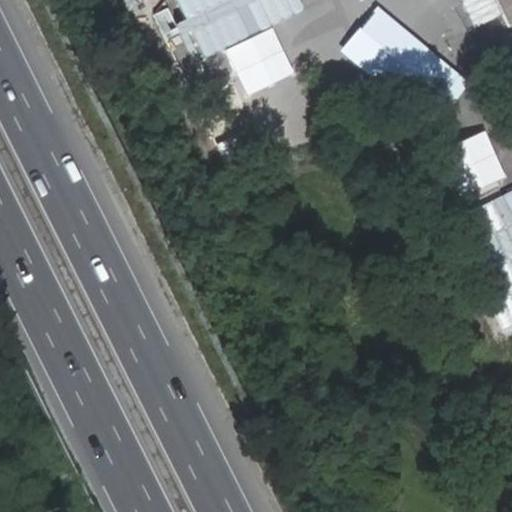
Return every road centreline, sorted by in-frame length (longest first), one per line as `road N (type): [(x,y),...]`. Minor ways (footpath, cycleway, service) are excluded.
road 1 (motorway): [(231,511),(0,52)]
road 2 (motorway): [(0,219),(146,511)]
